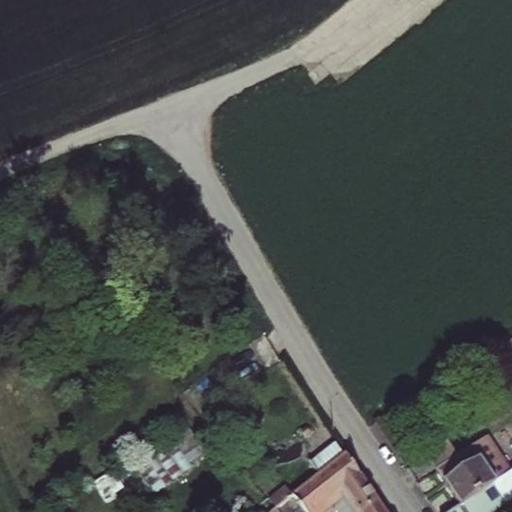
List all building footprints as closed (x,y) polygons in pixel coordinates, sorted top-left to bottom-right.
[(511,363),(511,340),(495,351),(506,368),(511,363)] [(134,468),(152,494),(205,458),(187,432),(134,468)] [(345,455),(336,441),(306,461),(317,473),(345,455)] [(480,441),(429,474),(454,511),(496,511),(511,502),(511,472),(503,477),(480,441)] [(383,511),(374,498),(345,455),(317,473),(266,505),(270,511),(310,511),(326,501),(341,490),(355,511),(383,511)] [(355,511),(341,490),(326,501),(333,511),(355,511)]
